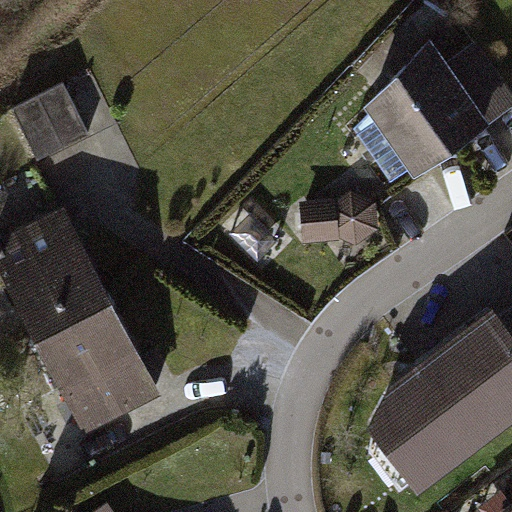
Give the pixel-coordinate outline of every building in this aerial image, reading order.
[(429,41),(371,103),(374,109),(356,128),(392,178),(415,164),(419,168),(511,101),(511,92),(476,44),(445,64),(429,41)] [(52,79),(0,105),(0,109),(27,163),(80,136),(52,79)] [(334,200),(304,202),(307,239),(337,237),(334,200)] [(56,202),(0,229),(0,288),(25,336),(102,296),(56,202)] [(102,296),(25,336),(74,430),(151,390),(102,296)] [(381,379),(360,425),(409,490),(511,411),(511,340),(485,307),(381,379)] [(107,511),(94,493),(65,511),(107,511)] [(511,511),(511,494),(489,511),(511,511)]
